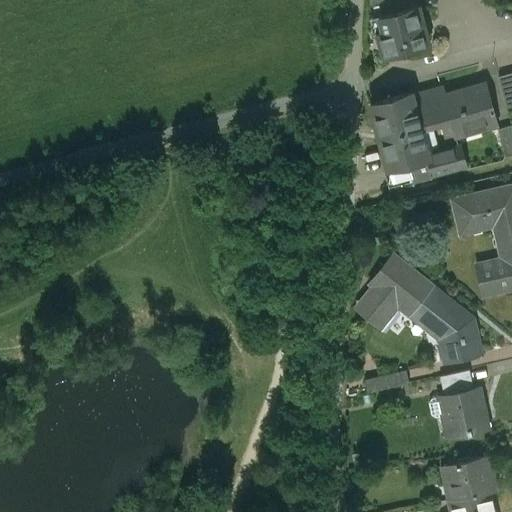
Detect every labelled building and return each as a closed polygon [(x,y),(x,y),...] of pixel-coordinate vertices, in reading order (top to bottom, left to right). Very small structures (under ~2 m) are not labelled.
[(407,0),(386,0),(382,1),(385,13),(410,6),(407,0)] [(427,43),(416,5),(410,6),(385,13),(377,16),(381,31),(375,33),(382,56),(427,43)] [(511,73),(511,72),(498,75),(507,107),(511,105),(511,73)] [(484,84),(442,96),(454,136),(496,124),(484,84)] [(410,93),(370,105),(389,167),(408,161),(428,156),(410,93)] [(511,154),(511,125),(511,124),(497,129),(505,156),(511,154)] [(433,173),(428,156),(408,161),(413,179),(433,173)] [(511,183),(453,197),(461,231),(497,222),(498,228),(511,225),(511,183)] [(511,225),(498,228),(496,229),(502,256),(477,262),(484,291),(511,285),(511,225)] [(384,267),(381,265),(369,280),(374,283),(357,303),(377,319),(393,299),(409,312),(431,284),(394,254),(384,267)] [(462,311),(450,302),(452,300),(431,284),(409,312),(430,328),(437,319),(446,325),(449,337),(441,339),(447,360),(480,352),(472,316),(464,309),(462,311)] [(406,367),(364,377),(367,391),(409,381),(406,367)] [(465,368),(440,374),(454,433),(489,425),(487,417),(484,417),(481,404),(484,404),(479,384),(470,386),(465,368)] [(488,453),(442,464),(449,498),(490,489),(494,488),(491,473),(493,473),(488,453)] [(494,511),(490,489),(450,498),(453,511),(494,511)]
